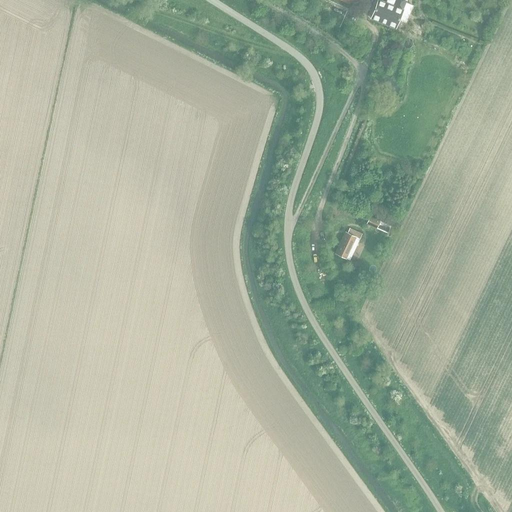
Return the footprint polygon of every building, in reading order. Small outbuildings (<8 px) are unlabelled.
[(378,0),(371,18),(395,28),(398,20),(406,23),(412,6),(405,3),(406,1),(403,0),(387,0),(386,3),(378,0)] [(350,39),(355,42),(361,32),(355,29),(350,39)] [(370,216),(366,224),(377,229),(380,220),(370,216)] [(345,232),(335,254),(344,258),(349,260),(362,234),(349,228),(347,233),(345,232)] [(349,296),(357,301),(361,293),(353,288),(349,296)]
